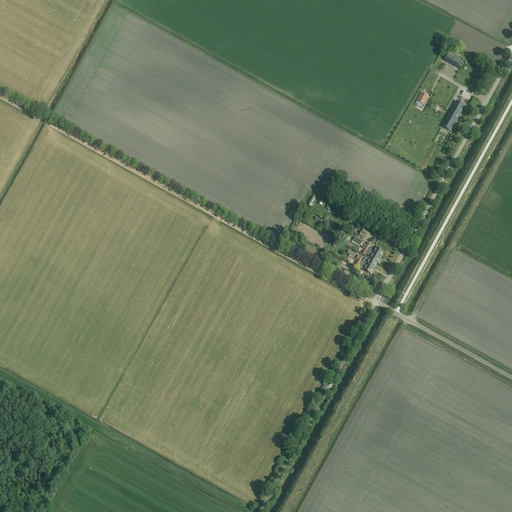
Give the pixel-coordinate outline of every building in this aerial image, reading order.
[(449,64),(453,56),(449,54),(444,61),(449,64)] [(416,101),(424,105),(428,97),(421,93),(416,101)] [(465,106),(456,101),(441,127),(450,132),(465,106)] [(362,242),(362,241),(355,238),(352,242),(360,246),(362,242)] [(364,249),(380,258),(383,253),(376,249),(375,251),(369,248),(370,247),(367,245),(364,249)] [(377,264),(380,258),(364,249),(362,254),(365,256),(365,255),(368,256),(367,258),(370,260),(377,264)] [(348,251),(347,250),(346,253),(347,254),(349,255),(349,256),(348,256),(346,260),(350,262),(355,254),(348,251)] [(374,269),(377,264),(370,260),(367,265),(374,269)] [(374,269),(367,265),(365,264),(362,270),(371,275),(374,269)]
